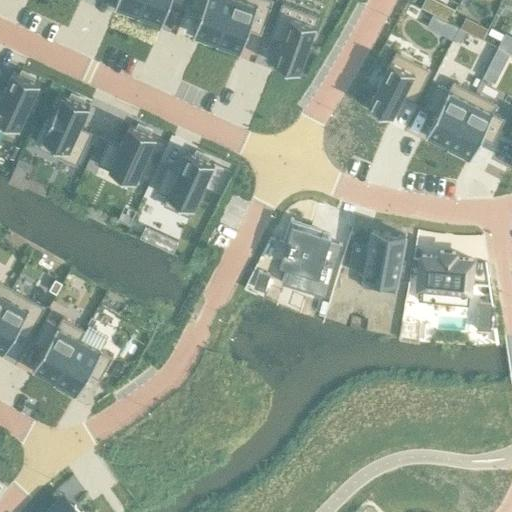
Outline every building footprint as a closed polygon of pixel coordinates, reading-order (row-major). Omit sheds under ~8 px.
[(117,0),(115,6),(116,6),(120,7),(119,11),(133,17),(134,13),(138,14),(138,15),(143,0),(117,0)] [(143,0),(138,15),(139,15),(139,14),(161,22),(161,23),(162,23),(170,1),(182,6),(184,0),(143,0)] [(191,0),(189,8),(201,12),(193,34),(194,34),(195,34),(199,35),(197,39),(212,45),(213,41),(216,42),(217,43),(232,0),(191,0)] [(232,0),(217,43),(218,42),(240,50),(240,51),(241,51),(249,29),(261,34),(273,0),(232,0)] [(436,0),(425,0),(422,7),(448,20),(454,9),(436,0)] [(282,2),(270,37),(282,41),(275,62),(274,63),(280,65),(278,69),(293,74),(294,70),(300,72),(300,70),(316,26),(316,25),(319,15),(282,2)] [(480,25),(475,35),(482,39),(487,29),(480,25)] [(459,27),(453,38),(461,41),(466,31),(459,27)] [(369,103),(368,104),(373,107),(371,111),(385,118),(387,114),(392,116),(393,115),(392,115),(402,96),(414,102),(431,69),(396,51),(369,103)] [(0,89),(0,118),(19,128),(20,127),(20,126),(39,84),(40,84),(40,83),(34,80),(35,76),(21,69),(20,73),(13,70),(13,71),(4,91),(0,89)] [(437,83),(424,107),(436,113),(426,134),(427,135),(427,134),(448,145),(475,92),(453,81),(448,89),(437,83)] [(42,138),(38,147),(77,165),(92,131),(80,126),(89,106),(89,107),(90,105),(83,102),(85,99),(71,92),(69,96),(63,93),(62,94),(63,94),(58,103),(47,128),(43,137),(42,137),(42,138)] [(475,92),(448,145),(452,147),(450,151),(463,158),(465,154),(469,156),(470,157),(481,136),(493,142),(505,118),(493,112),(497,103),(475,92)] [(109,139),(97,163),(136,181),(136,180),(156,137),(157,136),(150,133),(152,129),(138,123),(136,127),(129,123),(129,125),(120,144),(109,139)] [(167,165),(155,190),(167,196),(163,204),(190,216),(194,208),(195,207),(194,206),(214,164),(215,163),(208,160),(210,156),(196,149),(194,153),(188,150),(187,151),(178,171),(167,165)] [(287,263),(281,282),(326,296),(342,243),(330,239),(331,234),(329,233),(328,236),(310,230),(311,226),(293,221),(294,218),(291,217),(283,243),(289,245),(284,261),(287,263)] [(353,241),(349,266),(365,269),(362,286),(395,292),(398,274),(401,275),(404,259),(401,259),(405,234),(372,229),(370,244),(353,241)] [(422,254),(418,299),(451,302),(452,292),(469,293),(472,258),(455,257),(455,251),(440,250),(439,255),(422,254)] [(255,280),(253,286),(265,290),(267,284),(270,273),(259,270),(255,280)] [(0,279),(0,307),(12,287),(0,279)] [(55,279),(49,289),(56,293),(62,283),(55,279)] [(12,287),(0,307),(0,348),(3,350),(3,351),(4,351),(16,331),(27,338),(45,306),(12,287)] [(480,301),(477,327),(490,329),(492,305),(492,302),(480,301)] [(46,318),(33,341),(44,348),(33,368),(34,368),(55,380),(80,336),(81,337),(85,329),(62,316),(57,324),(46,318)] [(80,336),(55,380),(75,392),(76,393),(88,373),(99,379),(113,356),(81,337),(80,336)] [(82,511),(64,494),(46,511),(82,511)]
